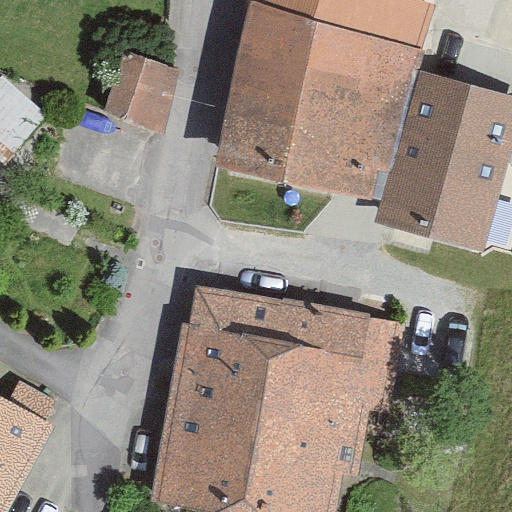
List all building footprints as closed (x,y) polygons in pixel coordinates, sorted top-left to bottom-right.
[(255,0),(219,154),(378,192),(416,66),(435,1),(432,0),(255,0)] [(117,45),(94,103),(155,127),(178,69),(117,45)] [(511,144),(511,91),(416,66),(378,192),(375,215),(485,245),(511,144)] [(0,134),(20,145),(44,100),(0,76),(0,134)] [(334,511),(370,334),(190,298),(149,504),(188,511),(334,511)] [(0,500),(38,433),(0,411),(0,500)]
